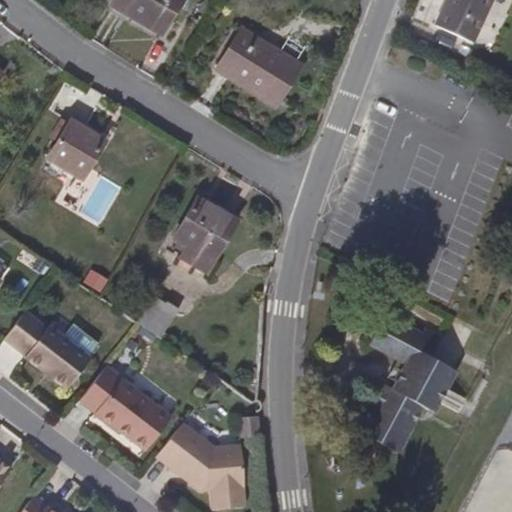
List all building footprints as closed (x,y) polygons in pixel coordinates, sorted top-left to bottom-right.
[(184,0),(113,0),(112,3),(136,18),(157,30),(165,17),(172,21),(176,13),(184,0)] [(492,0),(444,0),(435,23),(476,39),(492,0)] [(164,35),(172,21),(165,17),(157,30),(164,35)] [(290,57),(268,44),(244,29),(226,59),(220,69),(234,78),(239,71),(283,98),(290,85),(302,65),(290,57)] [(283,98),(239,71),(234,78),(278,105),(283,98)] [(98,161),(109,144),(85,127),(76,122),(63,141),(52,156),(73,171),(85,179),(98,161)] [(229,241),(239,226),(229,220),(216,212),(200,202),(192,215),(185,226),(177,241),(190,250),(204,258),(215,264),(219,257),(229,241)] [(154,298),(137,323),(160,339),(177,314),(154,298)] [(439,409),(444,400),(446,398),(463,408),(469,397),(469,395),(451,386),(460,370),(433,356),(444,336),(426,326),(422,328),(405,318),(387,309),(379,325),(370,341),(399,355),(408,361),(400,374),(394,385),(390,383),(385,393),(377,407),(369,421),(396,436),(408,443),(412,436),(422,417),(429,404),(439,409)] [(89,355),(63,336),(49,325),(46,328),(39,321),(26,312),(24,310),(14,323),(2,337),(5,340),(11,345),(25,355),(23,356),(44,372),(66,388),(80,370),(91,357),(89,355)] [(98,344),(72,323),(63,336),(89,355),(98,344)] [(169,418),(137,391),(106,364),(79,398),(104,419),(143,450),(157,433),(169,418)] [(259,437),(257,418),(238,420),(240,439),(259,437)] [(242,465),(239,447),(213,449),(179,425),(166,441),(155,455),(177,472),(175,473),(188,482),(200,491),(210,490),(212,509),(245,505),(243,488),(244,487),(242,465)] [(0,477),(10,465),(0,458),(0,477)] [(56,511),(40,499),(32,493),(22,506),(17,511),(56,511)]
